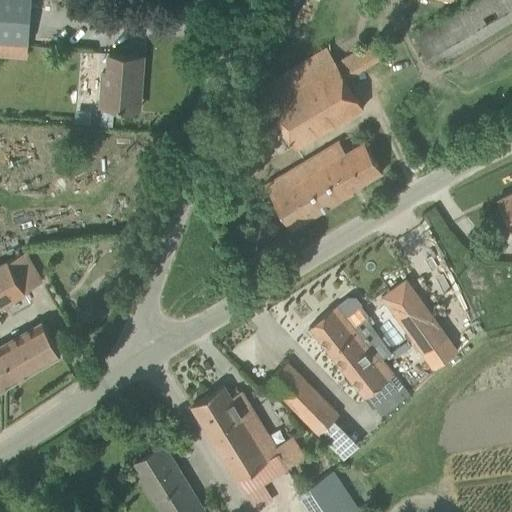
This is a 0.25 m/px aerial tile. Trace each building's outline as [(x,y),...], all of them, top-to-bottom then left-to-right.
[(0,0),(0,40),(28,42),(30,8),(30,0),(0,0)] [(511,0),(471,0),(418,32),(437,65),(511,20),(511,0)] [(336,63),(326,46),(258,87),(295,147),(362,107),(344,77),(382,55),(373,41),(336,63)] [(143,56),(108,53),(107,71),(103,71),(100,106),(135,108),(137,75),(141,75),(143,56)] [(333,160),(351,189),(381,171),(363,141),(344,152),(337,141),(304,161),(311,173),(333,160)] [(353,192),(351,189),(333,160),(311,173),(304,161),(264,184),(291,229),(353,192)] [(510,228),(511,226),(511,192),(497,200),(510,228)] [(294,250),(283,232),(258,247),(264,255),(274,249),(280,258),(294,250)] [(0,304),(21,292),(4,264),(2,261),(0,261),(0,304)] [(442,329),(417,294),(405,278),(381,295),(393,311),(417,346),(442,329)] [(358,328),(352,332),(333,307),(308,326),(363,396),(393,372),(358,328)] [(0,387),(60,354),(41,324),(0,347),(0,387)] [(320,430),(337,414),(301,375),(287,360),(266,380),(279,395),(316,434),(320,430)] [(247,402),(237,408),(223,385),(191,404),(246,492),(287,467),(247,402)] [(160,511),(205,511),(164,442),(130,464),(160,511)] [(297,492),(309,511),(353,511),(356,510),(330,470),(297,492)]
